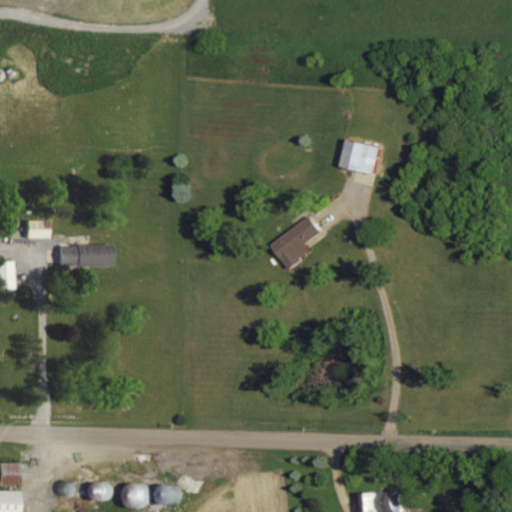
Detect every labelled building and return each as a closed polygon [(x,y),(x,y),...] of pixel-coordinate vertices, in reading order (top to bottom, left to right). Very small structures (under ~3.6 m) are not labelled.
[(379,144),(345,136),(338,164),(373,172),(379,144)] [(271,243),(287,262),(308,245),(305,242),(321,228),(308,213),(271,243)] [(43,235),(42,217),(20,218),(20,235),(43,235)] [(108,264),(108,243),(54,242),(53,263),(108,264)] [(0,286),(10,286),(9,258),(0,257),(0,286)] [(0,482),(9,483),(10,460),(0,459),(0,482)] [(151,504),(151,481),(123,481),(123,505),(151,504)] [(0,511),(7,511),(8,488),(0,488),(0,511)] [(359,490),(360,511),(363,511),(401,510),(400,489),(359,490)]
